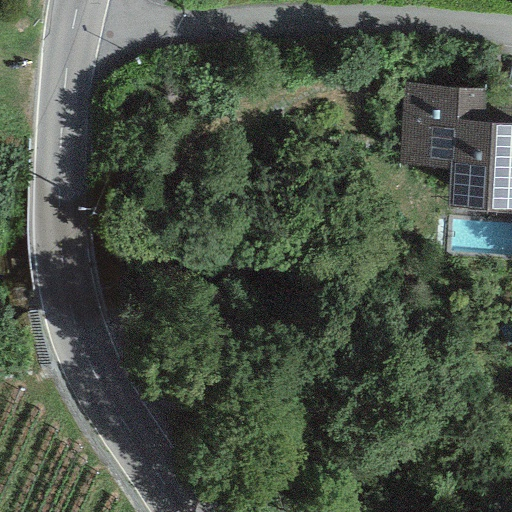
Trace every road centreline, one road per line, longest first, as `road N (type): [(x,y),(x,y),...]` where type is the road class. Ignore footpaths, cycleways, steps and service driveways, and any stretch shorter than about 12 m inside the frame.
road 1 (tertiary): [(179,511),(98,389),(67,308),(58,137),(73,9)]
road 2 (residential): [(73,9),(174,28),(324,26),(511,39)]
